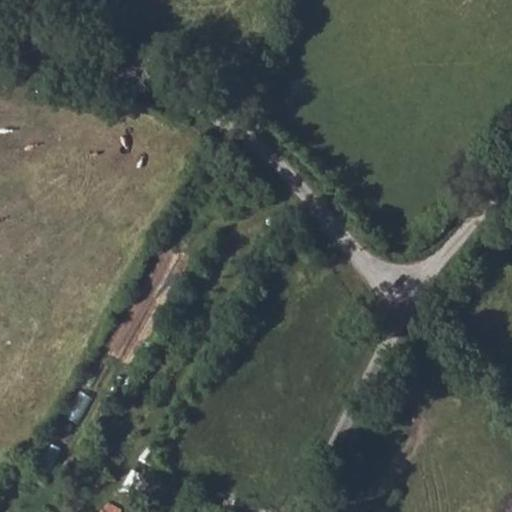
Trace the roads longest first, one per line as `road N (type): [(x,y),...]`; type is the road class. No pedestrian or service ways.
road 1 (unclassified): [(415,301),(258,147),(137,71),(0,16)]
road 2 (unclassified): [(415,301),(305,511)]
road 3 (unclassified): [(511,187),(415,301)]
